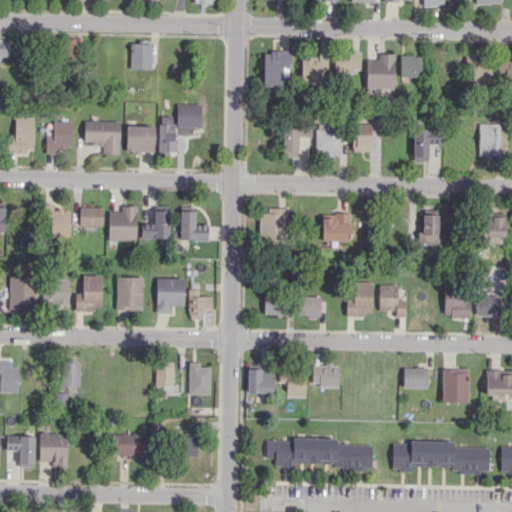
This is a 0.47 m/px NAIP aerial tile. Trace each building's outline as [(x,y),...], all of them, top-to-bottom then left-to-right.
[(8,40),(0,40),(0,55),(8,56),(8,40)] [(129,68),(149,68),(150,41),(130,41),(129,68)] [(262,85),(281,86),(281,76),(288,76),(288,51),(262,51),(262,85)] [(300,82),(326,83),(326,51),(317,51),(317,56),(300,56),(300,82)] [(332,71),(359,72),(359,52),(333,52),(332,71)] [(392,88),(393,53),(377,53),(377,59),(365,59),(364,87),(392,88)] [(473,53),(468,54),(469,86),(491,85),(490,61),(474,61),(473,53)] [(399,76),(420,76),(420,55),(399,55),(399,76)] [(511,59),(506,59),(506,55),(498,55),(498,72),(504,72),(503,85),(511,85),(511,59)] [(200,126),(199,103),(175,104),(176,127),(200,126)] [(14,135),(7,135),(7,151),(32,152),(33,117),(14,117),(14,135)] [(174,117),(158,117),(158,151),(174,151),(174,117)] [(118,153),(118,121),(83,120),(83,143),(101,143),(101,153),(118,153)] [(282,120),(280,156),(296,156),(297,136),(309,136),(309,121),(282,120)] [(45,135),(44,152),(54,153),(54,147),(70,148),(71,121),(52,121),(51,135),(45,135)] [(339,154),(339,123),(315,123),(314,152),(323,152),(323,154),(339,154)] [(370,150),(369,123),(351,123),(352,151),(370,150)] [(477,156),(499,156),(499,123),(478,123),(477,156)] [(152,125),(125,125),(125,151),(152,151),(152,125)] [(412,160),(427,160),(427,143),(439,143),(440,128),(412,128),(412,160)] [(69,210),(52,210),(52,204),(44,203),(43,217),(50,217),(50,235),(69,236),(69,210)] [(135,240),(135,205),(120,205),(120,211),(108,211),(107,239),(135,240)] [(140,238),(168,238),(168,205),(153,206),(153,223),(140,223),(140,238)] [(102,207),(79,206),(79,225),(102,225),(102,207)] [(194,223),(194,206),(179,206),(179,239),(207,239),(207,223),(194,223)] [(267,213),(258,212),(258,241),(285,241),(286,207),(267,206),(267,213)] [(504,213),(483,212),(482,236),(503,237),(504,213)] [(320,240),(348,241),(349,213),(321,213),(320,240)] [(437,214),(421,214),(421,231),(416,231),(416,243),(436,244),(437,214)] [(99,310),(100,275),(82,275),(81,293),(74,293),(74,309),(99,310)] [(7,308),(34,309),(34,276),(8,276),(7,308)] [(114,309),(141,309),(141,277),(115,276),(114,309)] [(183,277),(155,277),(155,312),(170,312),(170,305),(183,305),(183,277)] [(67,278),(43,279),(44,304),(68,304),(67,278)] [(371,281),(351,281),(351,297),(345,297),(345,315),(371,315),(371,281)] [(467,316),(466,282),(442,283),(443,317),(467,316)] [(396,284),(378,284),(377,309),(394,309),(394,316),(403,316),(403,299),(396,299),(396,284)] [(187,288),(188,318),(203,318),(202,308),(210,308),(210,295),(197,295),(197,288),(187,288)] [(262,313),(285,314),(286,296),(263,295),(262,313)] [(320,295),(296,295),(296,315),(319,315),(320,295)] [(475,316),(499,315),(499,295),(475,296),(475,316)] [(0,391),(17,392),(18,362),(0,361),(0,391)] [(78,386),(79,362),(61,361),(61,385),(78,386)] [(173,361),(154,362),(154,393),(173,393),(173,361)] [(208,394),(209,366),(199,366),(199,362),(187,361),(187,393),(208,394)] [(337,385),(338,365),(311,364),(310,385),(337,385)] [(246,392),(273,393),(273,367),(247,367),(246,392)] [(402,367),(401,387),(425,388),(425,367),(402,367)] [(466,401),(467,369),(441,369),(440,401),(466,401)] [(484,394),(511,394),(511,369),(485,369),(484,394)] [(285,396),(304,396),(305,371),(278,370),(277,381),(286,382),(285,396)] [(55,393),(56,405),(66,404),(65,393),(55,393)] [(38,460),(50,460),(50,467),(65,467),(66,433),(39,432),(38,460)] [(145,454),(145,434),(108,433),(108,453),(145,454)] [(33,435),(5,435),(5,450),(18,450),(18,466),(33,467),(33,435)] [(195,455),(195,435),(178,435),(178,455),(195,455)] [(370,444),(336,444),(336,439),(265,438),(265,457),(273,457),(273,467),(294,467),(294,462),(333,463),(333,468),(370,469),(370,444)] [(487,447),(452,446),(453,442),(391,441),(390,470),(409,470),(409,467),(487,469),(487,447)] [(511,443),(498,443),(498,472),(511,472),(511,443)]
